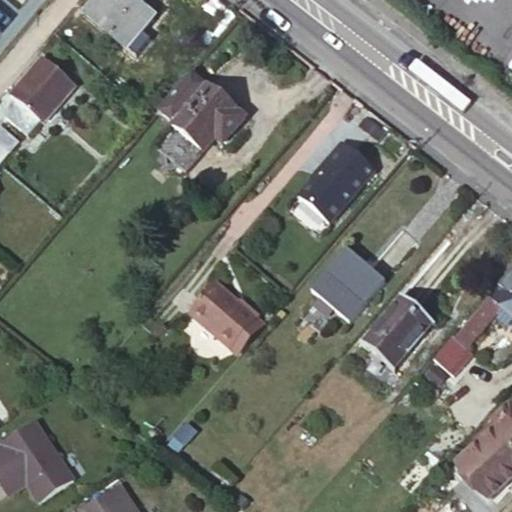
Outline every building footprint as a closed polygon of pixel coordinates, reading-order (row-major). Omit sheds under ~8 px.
[(153,22),(127,0),(96,0),(83,15),(128,52),(153,22)] [(44,125),(74,90),(41,61),(10,95),(14,99),(12,103),(16,106),(5,118),(27,138),(39,122),(44,125)] [(208,86),(193,73),(190,77),(205,90),(208,86)] [(205,90),(190,77),(157,114),(172,128),(205,90)] [(223,132),(230,138),(247,119),(208,86),(205,90),(172,128),(202,153),(203,155),(213,142),(223,132)] [(202,153),(172,128),(155,148),(185,174),(202,153)] [(0,129),(0,145),(10,154),(18,144),(0,129)] [(222,149),(230,138),(223,132),(213,142),(222,149)] [(10,154),(0,145),(0,161),(3,164),(10,154)] [(326,231),(372,178),(339,150),(318,175),(320,177),(296,206),(326,231)] [(363,277),(369,271),(347,252),(341,260),(363,277)] [(384,285),(369,271),(363,277),(341,260),(312,294),(349,325),(384,285)] [(464,349),(487,323),(495,314),(498,309),(508,318),(511,321),(511,267),(497,285),(498,286),(508,295),(498,307),(487,298),(486,297),(473,312),(451,339),(449,337),(431,359),(451,376),(470,354),(464,349)] [(498,286),(487,298),(498,307),(508,295),(498,286)] [(230,354),(256,324),(240,311),(215,288),(189,318),(230,354)] [(361,346),(377,359),(393,374),(433,327),(401,299),(361,346)] [(256,324),(259,319),(244,307),(240,311),(256,324)] [(498,309),(495,314),(505,322),(508,318),(498,309)] [(230,354),(239,361),(264,331),(256,324),(230,354)] [(393,374),(377,359),(368,369),(384,384),(393,374)] [(511,410),(510,409),(492,425),(495,428),(475,445),(477,449),(457,468),(489,503),(511,481),(511,410)] [(0,486),(19,474),(28,488),(39,506),(74,483),(36,424),(0,448),(0,486)] [(0,487),(10,502),(28,488),(19,474),(0,486),(0,487)] [(136,511),(120,488),(82,511),(136,511)]
